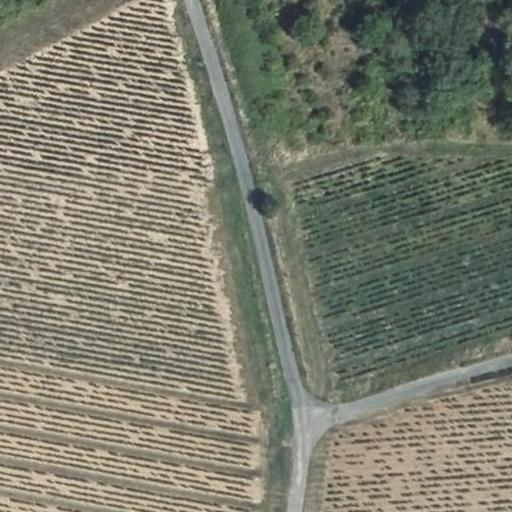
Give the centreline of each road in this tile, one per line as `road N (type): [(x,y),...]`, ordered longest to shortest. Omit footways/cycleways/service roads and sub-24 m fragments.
road 1 (unclassified): [(195,0),(306,422),(294,511)]
road 2 (track): [(306,422),(511,360)]
